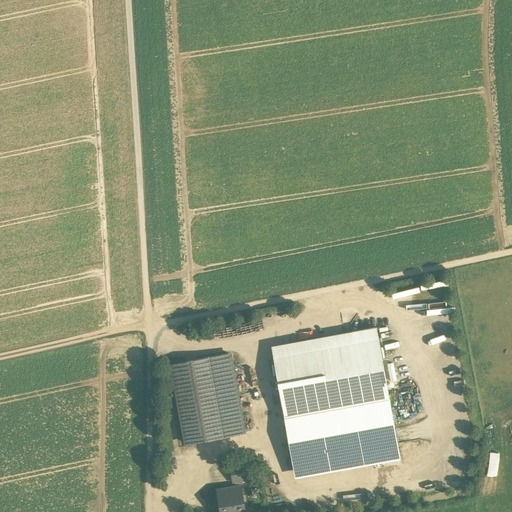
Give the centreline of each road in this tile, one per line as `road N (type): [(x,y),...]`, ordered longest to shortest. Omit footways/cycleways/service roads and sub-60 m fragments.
road 1 (track): [(270,438),(284,498),(432,471),(440,463),(408,313),(397,305),(334,314)]
road 2 (track): [(511,253),(149,324)]
road 3 (track): [(152,503),(205,474),(214,453),(270,438),(250,335),(183,349),(149,324)]
road 4 (track): [(149,324),(130,0)]
road 5 (track): [(149,324),(152,511)]
road 6 (track): [(0,356),(149,324)]
